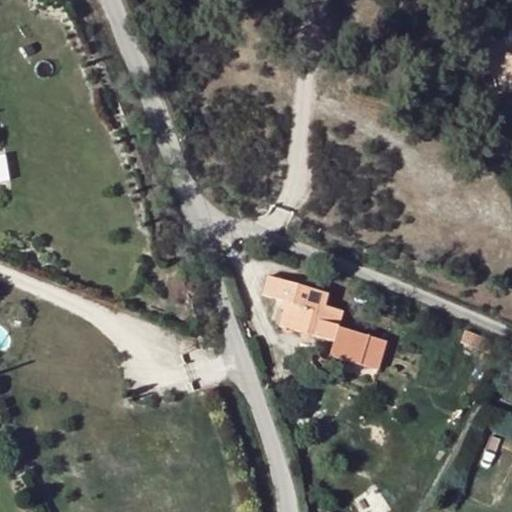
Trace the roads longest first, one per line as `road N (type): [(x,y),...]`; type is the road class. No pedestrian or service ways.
road 1 (residential): [(511,332),(205,219)]
road 2 (tertiary): [(205,219),(284,511)]
road 3 (tertiary): [(113,0),(205,219)]
